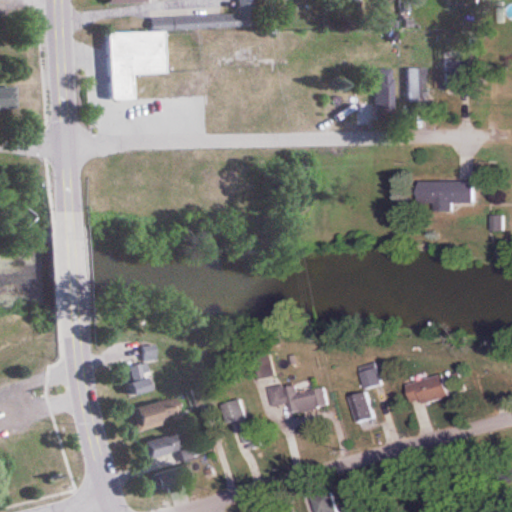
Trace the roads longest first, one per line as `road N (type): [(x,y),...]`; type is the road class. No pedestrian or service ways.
road 1 (residential): [(508,138),(63,145)]
road 2 (residential): [(184,511),(511,420)]
road 3 (secondary): [(69,225),(58,0)]
road 4 (secondary): [(114,511),(87,414),(75,326)]
